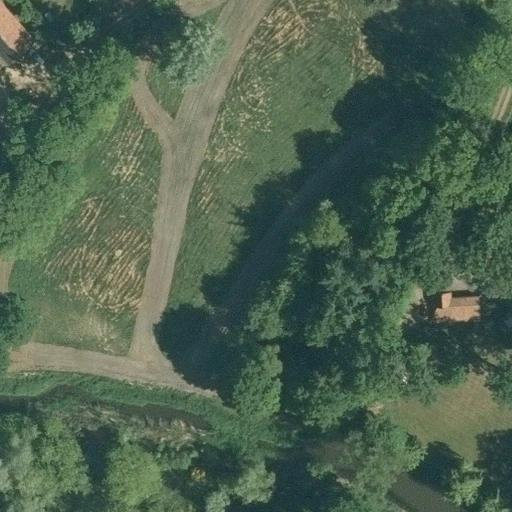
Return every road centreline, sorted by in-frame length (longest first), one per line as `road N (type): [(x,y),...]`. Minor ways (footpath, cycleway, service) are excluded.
road 1 (track): [(511,25),(374,344),(373,366),(381,386),(409,409),(511,351)]
road 2 (unknown): [(145,0),(32,68),(12,91)]
